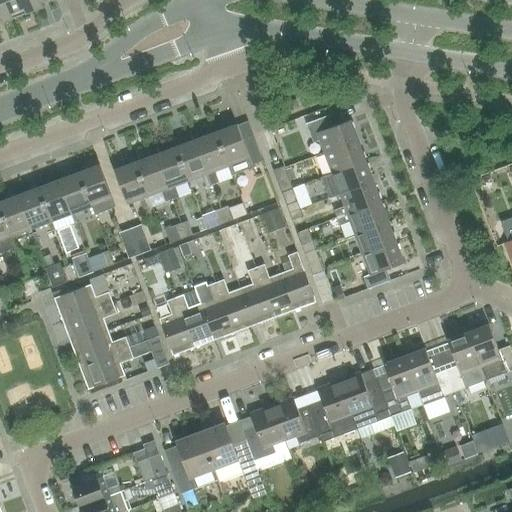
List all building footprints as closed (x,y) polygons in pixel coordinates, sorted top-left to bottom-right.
[(2,22),(12,19),(4,0),(0,0),(0,16),(0,17),(2,22)] [(30,0),(4,0),(12,19),(10,13),(23,8),(25,14),(34,10),(30,0)] [(30,0),(34,10),(43,7),(41,1),(44,0),(30,0)] [(324,154),(358,141),(350,120),(332,127),(328,116),(306,124),(313,143),(319,141),(324,154)] [(236,125),(215,133),(228,166),(231,176),(253,168),(252,165),(262,161),(248,121),(237,125),(236,125)] [(215,171),(228,166),(215,133),(195,140),(212,185),(219,183),(215,171)] [(206,187),(212,185),(195,140),(175,148),(188,181),(202,176),(206,187)] [(332,174),(365,161),(358,141),(324,154),(332,174)] [(174,186),(188,181),(175,148),(155,155),(172,200),(178,197),(174,186)] [(165,202),(172,200),(155,155),(135,163),(147,196),(161,191),(165,202)] [(339,194),(373,181),(365,161),(332,174),(321,178),(328,198),(339,194)] [(126,204),(147,196),(135,163),(114,170),(126,204)] [(99,165),(78,173),(91,207),(94,214),(115,206),(112,199),(99,165)] [(281,193),(292,189),(284,166),(272,170),(281,193)] [(71,214),(91,207),(78,173),(58,181),(71,214)] [(51,222),(71,214),(58,181),(38,188),(51,222)] [(336,218),(380,202),(373,181),(339,194),(344,207),(334,211),(336,218)] [(30,229),(51,222),(38,188),(18,196),(30,229)] [(288,213),(299,209),(292,189),(281,193),(288,213)] [(0,209),(10,237),(30,229),(18,196),(0,202),(0,209)] [(354,234),(388,222),(380,202),(336,218),(339,226),(350,222),(354,234)] [(226,222),(232,220),(227,206),(221,209),(226,222)] [(0,240),(10,237),(0,209),(0,240)] [(220,225),(226,222),(221,209),(215,211),(220,225)] [(288,213),(291,221),(302,217),(299,209),(288,213)] [(186,237),(192,235),(187,221),(181,224),(186,237)] [(362,255),(396,242),(388,222),(354,234),(362,255)] [(139,255),(150,250),(141,224),(129,229),(139,255)] [(169,243),(186,237),(181,224),(175,226),(165,230),(169,243)] [(128,259),(139,255),(129,229),(118,233),(128,259)] [(304,253),(315,249),(312,242),(301,246),(304,253)] [(368,289),(390,281),(386,270),(403,263),(396,242),(362,255),(369,275),(363,277),(368,289)] [(311,274),(323,269),(315,249),(304,253),(311,274)] [(93,272),(113,264),(108,251),(88,258),(93,272)] [(295,310),(316,302),(297,252),(287,256),(292,269),(281,273),(295,310)] [(172,253),(156,257),(161,278),(177,274),(172,253)] [(88,258),(87,259),(86,254),(72,259),(74,264),(68,266),(73,280),(93,272),(88,258)] [(68,266),(61,269),(59,264),(45,269),(47,274),(52,287),(73,280),(68,266)] [(295,310),(281,273),(269,278),(264,264),(255,268),(274,318),(295,310)] [(254,325),(274,318),(255,268),(247,271),(252,284),(239,289),(254,325)] [(334,300),(323,271),(323,269),(311,274),(323,305),(334,300)] [(32,295),(52,287),(47,274),(27,281),(32,295)] [(254,325),(239,289),(228,293),(223,280),(215,283),(234,333),(254,325)] [(26,297),(32,295),(27,281),(21,284),(26,297)] [(214,340),(234,333),(215,283),(207,286),(211,299),(200,304),(214,340)] [(62,322),(112,303),(108,292),(95,297),(91,284),(53,298),(62,322)] [(214,340),(200,304),(188,308),(183,295),(174,298),(193,348),(214,340)] [(172,356),(193,348),(174,298),(166,301),(171,314),(158,319),(172,356)] [(71,344),(108,330),(103,318),(116,313),(112,303),(62,322),(71,344)] [(486,380),(506,373),(511,370),(511,353),(509,346),(498,350),(488,324),(467,332),(486,380)] [(79,366),(129,348),(125,337),(112,342),(108,330),(71,344),(79,366)] [(454,392),(486,380),(467,332),(447,340),(456,366),(445,370),(454,392)] [(129,348),(79,366),(88,390),(125,376),(120,363),(133,358),(129,348)] [(425,348),(404,356),(422,404),(454,392),(445,370),(434,374),(425,348)] [(390,416),(422,404),(404,356),(383,364),(393,390),(382,394),(390,416)] [(390,416),(382,394),(376,380),(364,384),(360,373),(338,381),(356,429),(390,416)] [(323,442),(356,429),(338,381),(317,389),(321,400),(309,405),(320,436),(323,442)] [(320,436),(309,405),(297,409),(293,398),(271,406),(284,440),(296,436),(299,444),(320,436)] [(272,445),(284,440),(271,406),(250,414),(254,425),(242,430),(243,434),(253,461),(275,453),(272,445)] [(253,461),(243,434),(230,439),(224,423),(200,433),(217,480),(218,480),(222,482),(256,469),(253,461)] [(180,494),(217,480),(200,433),(176,442),(185,466),(172,471),(180,494)] [(148,458),(155,478),(166,474),(159,454),(148,458)] [(155,478),(148,458),(136,463),(144,482),(155,478)] [(117,484),(107,488),(102,476),(71,487),(79,507),(120,491),(117,484)] [(80,511),(122,511),(127,510),(120,491),(79,507),(80,511)]
